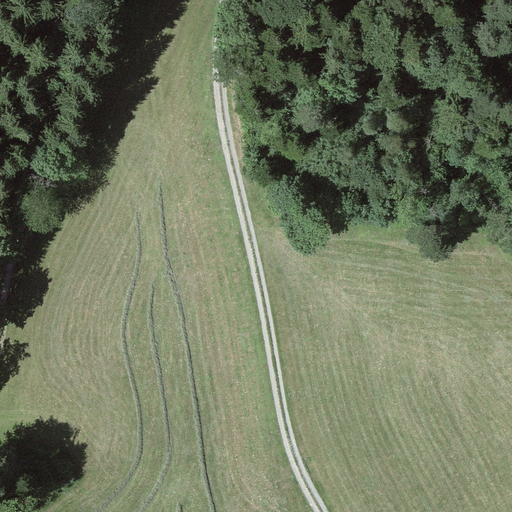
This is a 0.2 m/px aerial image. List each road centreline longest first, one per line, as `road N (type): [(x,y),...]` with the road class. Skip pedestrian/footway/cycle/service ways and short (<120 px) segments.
road 1 (track): [(321,511),(282,412),(220,100),(225,0)]
road 2 (track): [(0,293),(63,0)]
